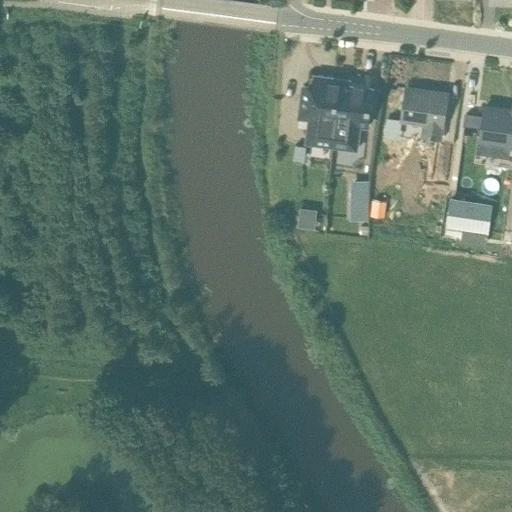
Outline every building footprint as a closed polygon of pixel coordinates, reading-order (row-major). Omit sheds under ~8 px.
[(332,144),(341,77),(315,73),(313,86),(303,84),(299,116),(309,117),(306,141),(332,144)] [(350,78),(341,77),(332,144),(357,148),(360,124),(368,125),(373,86),(350,82),(350,78)] [(407,86),(404,106),(402,118),(424,121),(423,134),(441,137),(447,96),(421,92),(422,88),(407,86)] [(481,131),(479,150),(509,154),(511,142),(511,141),(511,108),(485,105),(481,131)] [(465,112),(464,124),(480,126),(482,114),(465,112)] [(296,144),(294,158),(304,159),(306,145),(296,144)] [(439,144),(433,182),(448,184),(453,146),(439,144)] [(505,174),(476,170),(470,212),(499,216),(505,174)] [(349,218),(368,218),(370,178),(350,178),(349,218)] [(297,225),(316,226),(317,208),(299,206),(297,225)]
